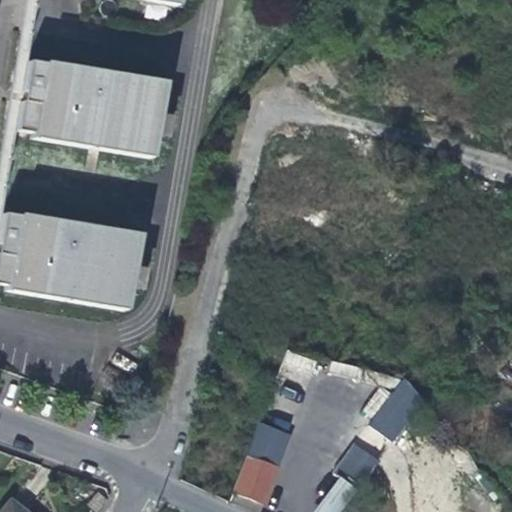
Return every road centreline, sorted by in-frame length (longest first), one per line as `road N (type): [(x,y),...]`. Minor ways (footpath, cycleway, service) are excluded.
road 1 (residential): [(511,157),(265,100),(150,487)]
road 2 (residential): [(150,487),(0,431)]
